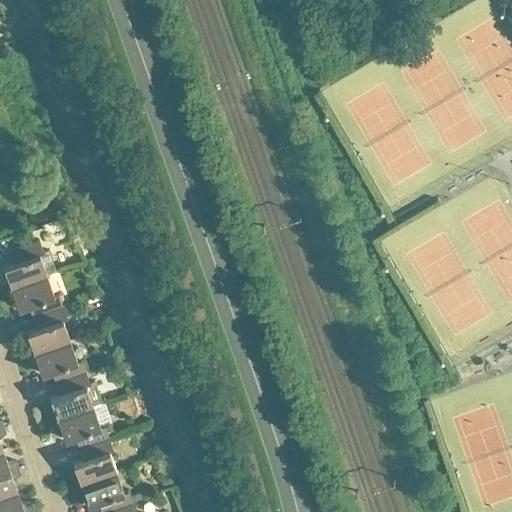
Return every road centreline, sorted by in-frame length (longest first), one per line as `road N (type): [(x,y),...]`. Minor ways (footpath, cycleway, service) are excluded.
road 1 (tertiary): [(121,0),(297,511)]
road 2 (residential): [(58,511),(0,351)]
